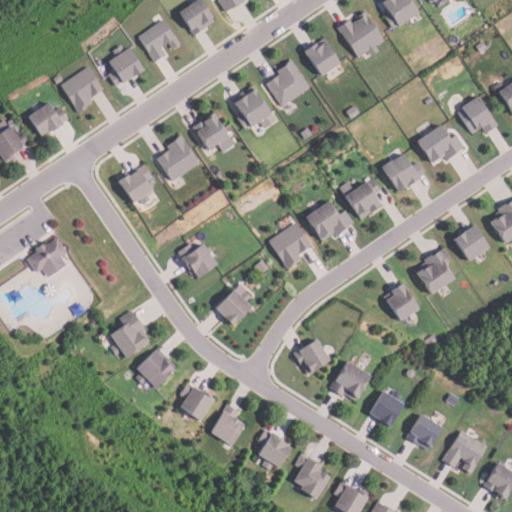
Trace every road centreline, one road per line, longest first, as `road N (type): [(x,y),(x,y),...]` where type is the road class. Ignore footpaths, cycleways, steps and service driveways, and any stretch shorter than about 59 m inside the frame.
road 1 (residential): [(75,162),(202,347),(459,511)]
road 2 (residential): [(0,211),(310,0)]
road 3 (residential): [(250,378),(304,299),(511,155)]
